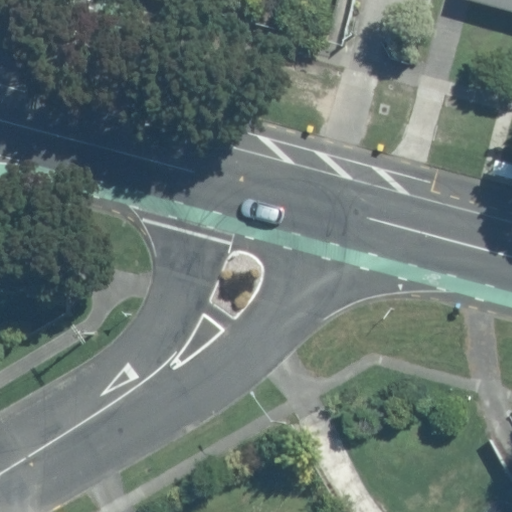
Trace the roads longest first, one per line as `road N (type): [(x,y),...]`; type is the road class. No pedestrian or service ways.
road 1 (residential): [(0,470),(197,342),(249,252),(267,197)]
road 2 (tertiary): [(267,197),(0,127)]
road 3 (tertiary): [(511,260),(267,197)]
